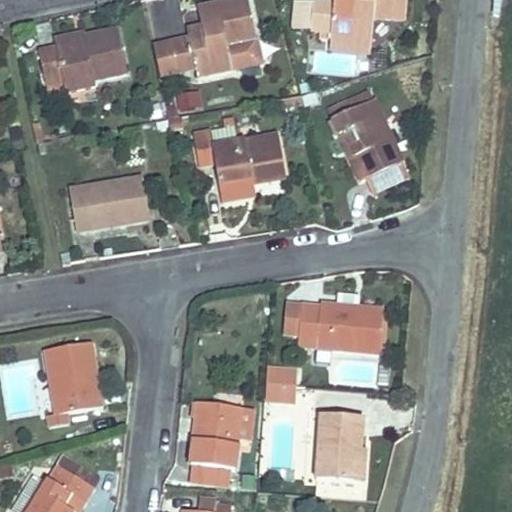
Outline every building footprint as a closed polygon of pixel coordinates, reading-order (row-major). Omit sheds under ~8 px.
[(206,22),(194,25),(183,28),(186,37),(170,41),(177,72),(190,68),(192,79),(229,69),(223,46),(254,37),(244,0),(219,0),(201,5),(206,22)] [(326,30),(326,37),(369,38),(370,15),(401,15),(401,0),(328,0),(328,1),(306,1),(306,30),(326,30)] [(189,8),(194,25),(206,22),(201,5),(189,8)] [(51,32),(55,46),(83,39),(82,34),(80,25),(51,32)] [(83,39),(55,46),(36,51),(47,99),(65,95),(64,90),(93,82),(91,76),(119,68),(110,27),(82,34),(83,39)] [(369,38),(326,37),(326,50),(368,52),(369,38)] [(345,75),(346,55),(320,54),(319,73),(345,75)] [(359,105),(327,120),(334,134),(343,130),(371,194),(406,179),(377,113),(365,119),(359,105)] [(205,133),(188,137),(195,167),(208,164),(216,200),(242,193),(240,185),(280,175),(272,132),(208,146),(205,133)] [(137,174),(68,190),(77,231),(147,218),(137,174)] [(376,353),(379,306),(354,304),(354,311),(334,310),(335,303),(300,300),(296,347),(376,353)] [(93,343),(46,353),(58,417),(105,407),(103,392),(96,393),(92,370),(98,369),(93,343)] [(282,386),(283,370),(266,368),(265,385),(282,386)] [(296,387),(297,370),(283,370),(282,386),(296,387)] [(281,402),(282,386),(265,385),(264,401),(281,402)] [(295,403),(296,387),(282,386),(281,402),(295,403)] [(197,445),(195,469),(237,472),(243,408),(200,406),(199,424),(205,426),(204,445),(197,445)] [(317,478),(354,480),(356,449),(362,444),(363,416),(322,413),(317,478)] [(356,449),(354,480),(367,480),(370,447),(367,447),(366,449),(356,449)] [(58,466),(30,511),(81,511),(96,488),(58,466)]
